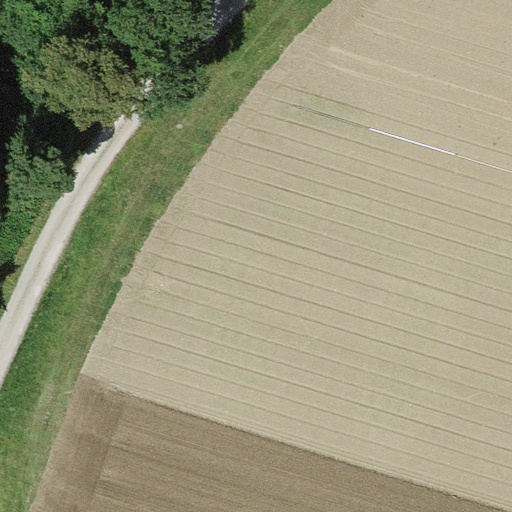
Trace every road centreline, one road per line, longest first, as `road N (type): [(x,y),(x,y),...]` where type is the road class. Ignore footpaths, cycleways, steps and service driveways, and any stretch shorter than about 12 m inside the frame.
road 1 (track): [(0,375),(131,104)]
road 2 (track): [(131,104),(237,0)]
